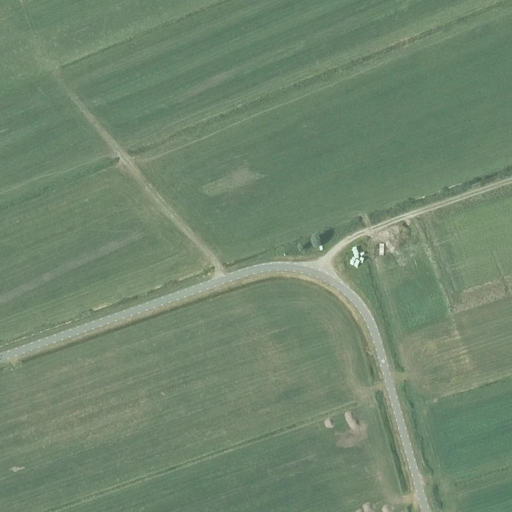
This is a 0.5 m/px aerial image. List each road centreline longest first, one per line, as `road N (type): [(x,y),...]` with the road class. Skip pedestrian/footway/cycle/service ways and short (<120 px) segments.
road 1 (unclassified): [(425,511),(372,328),(343,290),(315,272),(255,268),(0,360)]
road 2 (track): [(511,179),(342,240),(315,272)]
